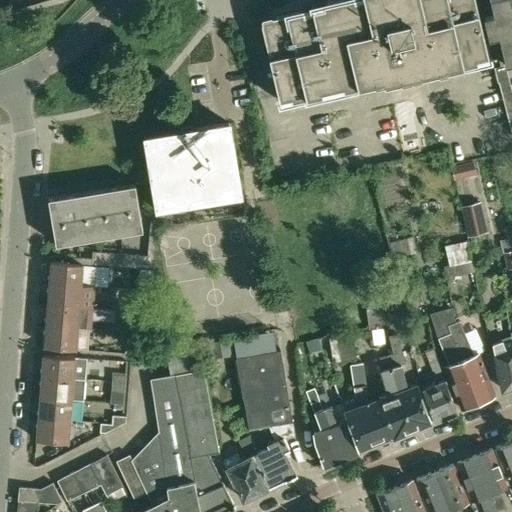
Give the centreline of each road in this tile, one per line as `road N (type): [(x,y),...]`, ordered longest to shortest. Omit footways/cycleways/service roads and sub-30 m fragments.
road 1 (residential): [(0,462),(24,158),(10,85)]
road 2 (unclassified): [(511,414),(345,482)]
road 3 (tertiary): [(10,85),(121,0)]
